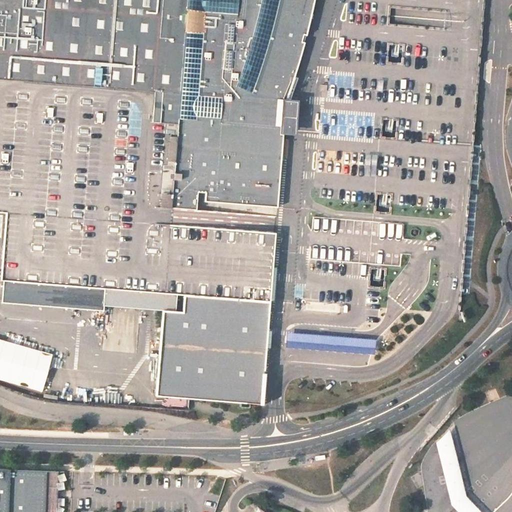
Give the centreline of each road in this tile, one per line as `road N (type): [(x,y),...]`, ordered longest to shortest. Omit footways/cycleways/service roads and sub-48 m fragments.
road 1 (secondary): [(511,291),(474,345),(390,402),(282,439),(157,446)]
road 2 (secondary): [(157,446),(245,454),(336,439),(415,404),(511,329)]
road 3 (secondary): [(157,446),(0,440)]
road 4 (unknown): [(0,323),(58,337),(86,357),(145,363)]
